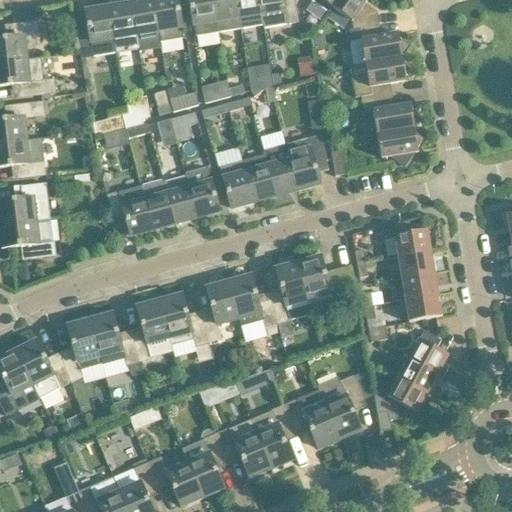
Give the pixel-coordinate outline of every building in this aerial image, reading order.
[(164,0),(153,2),(159,34),(161,43),(184,40),(176,0),(164,0)] [(219,34),(212,0),(188,0),(195,38),(219,34)] [(241,30),(239,20),(235,0),(212,0),(219,34),(241,30)] [(263,26),(258,0),(235,0),(239,20),(241,30),(263,26)] [(264,29),(299,24),(294,0),(286,0),(283,1),(282,0),(258,0),(263,26),(264,29)] [(320,0),(333,9),(338,0),(320,0)] [(352,22),(353,30),(353,31),(378,26),(376,13),(368,15),(361,10),(367,0),(338,0),(333,9),(352,22)] [(138,47),(161,43),(159,34),(153,2),(131,6),(138,47)] [(138,47),(131,6),(108,10),(116,51),(116,54),(139,50),(138,47)] [(116,54),(116,51),(108,10),(85,14),(89,33),(77,35),(81,60),(116,54)] [(5,27),(6,40),(0,40),(0,64),(26,61),(24,51),(33,50),(34,50),(36,49),(37,47),(38,47),(38,45),(39,43),(37,23),(5,27)] [(353,31),(353,30),(349,31),(352,43),(361,42),(365,64),(402,59),(402,54),(407,46),(399,40),(398,35),(377,38),(375,27),(378,26),(353,31)] [(26,61),(0,64),(0,87),(18,86),(20,98),(55,94),(53,81),(43,82),(40,59),(26,61)] [(361,98),(362,102),(392,97),(392,96),(387,97),(385,86),(406,82),(406,77),(411,69),(403,63),(402,59),(365,64),(349,67),(355,99),(361,98)] [(263,76),(265,90),(273,89),(271,75),(263,76)] [(242,87),(228,90),(231,98),(244,94),(242,87)] [(276,103),(273,89),(265,90),(268,104),(276,103)] [(205,105),(231,98),(228,90),(203,97),(205,105)] [(199,107),(196,93),(169,100),(171,106),(173,114),(199,107)] [(332,97),(324,98),(325,106),(333,105),(332,97)] [(373,112),(377,135),(414,129),(414,125),(419,116),(411,111),(410,106),(389,109),(387,98),(392,97),(362,102),(352,103),(353,112),(363,110),(364,114),(373,112)] [(251,107),(249,99),(227,105),(229,113),(251,107)] [(321,102),(307,104),(311,132),(325,130),(321,102)] [(0,145),(25,142),(23,119),(44,117),(42,104),(11,108),(13,120),(0,121),(0,145)] [(204,120),(229,113),(227,105),(201,112),(204,120)] [(159,118),(173,114),(171,106),(157,110),(159,118)] [(122,118),(126,130),(133,128),(130,114),(122,116),(122,118)] [(196,114),(170,121),(172,129),(198,122),(196,114)] [(92,126),(95,138),(126,130),(122,118),(92,126)] [(175,137),(172,129),(170,121),(156,125),(161,141),(175,137)] [(133,128),(126,130),(129,144),(137,142),(133,128)] [(381,159),(391,158),(396,162),(396,163),(405,169),(415,154),(418,153),(418,148),(424,140),(415,134),(414,129),(377,135),(381,159)] [(326,162),(319,138),(286,147),(289,160),(298,191),(320,185),(317,174),(328,171),(325,162),(326,162)] [(41,140),(25,142),(0,145),(0,168),(18,167),(20,179),(45,176),(41,140)] [(135,145),(139,179),(159,177),(155,143),(135,145)] [(298,191),(289,160),(286,147),(264,153),(267,166),(276,197),(298,191)] [(335,178),(348,176),(344,156),(332,158),(335,178)] [(254,203),(245,172),(242,162),(220,168),(231,209),(254,203)] [(267,166),(245,172),(254,203),(276,197),(267,166)] [(185,174),(185,176),(188,187),(197,218),(219,212),(207,168),(185,174)] [(197,218),(188,187),(185,176),(163,182),(166,193),(175,224),(197,218)] [(175,224),(166,193),(163,182),(141,188),(153,230),(175,224)] [(0,226),(35,223),(34,212),(40,211),(38,199),(47,198),(46,185),(21,188),(22,200),(0,203),(0,226)] [(130,237),(153,230),(141,188),(119,194),(119,193),(107,196),(113,220),(125,217),(130,237)] [(35,223),(0,226),(0,243),(1,250),(28,247),(29,260),(54,257),(50,221),(35,223)] [(394,237),(398,259),(431,253),(427,231),(412,234),(410,226),(397,228),(398,236),(394,237)] [(355,253),(357,266),(366,264),(363,251),(355,253)] [(398,259),(402,280),(435,274),(431,253),(398,259)] [(298,264),(308,301),(312,316),(347,306),(338,271),(325,275),(321,259),(314,261),(314,259),(298,264)] [(312,316),(308,301),(298,264),(282,268),(282,270),(275,271),(283,297),(271,301),(278,325),(286,323),(312,316)] [(360,279),(368,277),(366,264),(357,266),(360,279)] [(27,267),(17,268),(19,282),(29,281),(27,267)] [(402,280),(405,301),(438,296),(435,274),(402,280)] [(228,283),(239,320),(241,328),(263,322),(265,328),(278,325),(271,301),(259,304),(251,278),(245,280),(244,278),(228,283)] [(213,316),(201,320),(208,344),(243,335),(241,328),(239,320),(228,283),(212,287),(213,289),(206,290),(213,316)] [(362,295),(365,308),(374,307),(371,294),(362,295)] [(442,318),(438,296),(405,301),(409,323),(442,318)] [(159,302),(169,339),(191,333),(195,347),(208,344),(201,320),(189,323),(182,297),(175,299),(175,297),(159,302)] [(144,335),(132,339),(139,363),(151,360),(151,359),(173,352),(169,339),(159,302),(143,306),(143,308),(137,309),(144,335)] [(376,320),(374,307),(365,308),(367,321),(376,320)] [(106,316),(89,321),(102,366),(124,359),(126,366),(132,377),(142,374),(139,363),(132,339),(120,342),(112,316),(106,318),(106,316)] [(80,372),(102,366),(89,321),(73,325),(74,327),(67,328),(74,354),(62,361),(71,384),(81,379),(80,372)] [(286,323),(278,325),(282,340),(290,338),(286,323)] [(385,327),(377,329),(379,342),(388,341),(385,327)] [(371,344),(379,342),(377,329),(368,330),(371,344)] [(438,376),(443,379),(449,368),(444,365),(449,357),(436,350),(441,341),(424,332),(420,341),(419,340),(409,360),(438,376)] [(15,352),(32,386),(39,400),(71,384),(62,361),(49,367),(37,343),(31,346),(30,345),(15,352)] [(32,386),(15,352),(0,359),(1,361),(0,361),(0,374),(7,388),(0,391),(0,405),(6,417),(39,400),(32,386)] [(409,360),(398,379),(428,395),(438,376),(409,360)] [(270,371),(249,378),(255,392),(275,383),(270,371)] [(374,397),(374,395),(370,371),(353,378),(363,401),(374,397)] [(325,406),(340,442),(355,436),(354,434),(361,431),(350,407),(363,401),(353,378),(340,384),(338,378),(317,387),(319,392),(325,406)] [(398,379),(389,396),(381,393),(374,395),(374,397),(377,415),(387,413),(389,422),(404,420),(409,410),(417,414),(428,395),(398,379)] [(319,392),(285,407),(294,430),(307,425),(317,450),(324,447),(324,448),(340,442),(325,406),(319,392)] [(282,435),(294,430),(285,407),(259,418),(259,419),(251,422),(271,471),(287,464),(286,463),(292,460),(282,435)] [(250,421),(229,430),(216,436),(226,459),(238,454),(249,479),(255,476),(256,477),(271,471),(251,422),(250,421)] [(213,464),(226,459),(216,436),(213,429),(202,433),(201,437),(203,441),(182,450),(188,464),(203,500),(218,494),(217,492),(224,489),(213,464)] [(188,507),(203,500),(188,464),(166,474),(161,460),(148,465),(158,488),(170,483),(181,508),(187,505),(188,507)] [(140,485),(119,494),(127,511),(152,511),(145,494),(158,488),(148,465),(135,471),(140,485)] [(127,511),(119,494),(98,503),(92,489),(79,494),(86,511),(101,511),(102,511),(101,511),(127,511)] [(86,511),(79,494),(45,508),(46,511),(86,511)]
